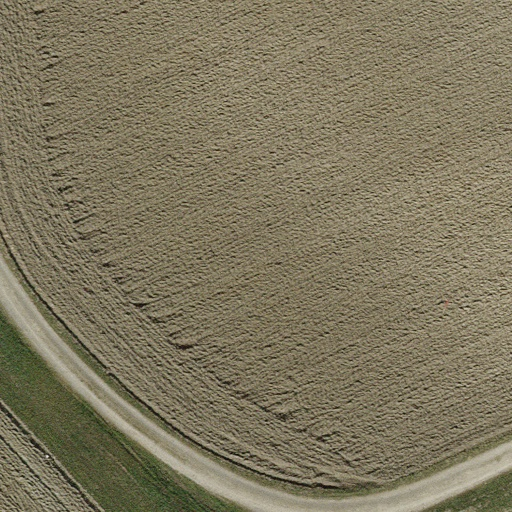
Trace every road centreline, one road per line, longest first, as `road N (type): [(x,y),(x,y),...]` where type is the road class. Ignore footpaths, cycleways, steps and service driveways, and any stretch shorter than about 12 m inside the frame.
road 1 (track): [(288,511),(173,457),(57,357),(0,267)]
road 2 (track): [(511,461),(401,511)]
